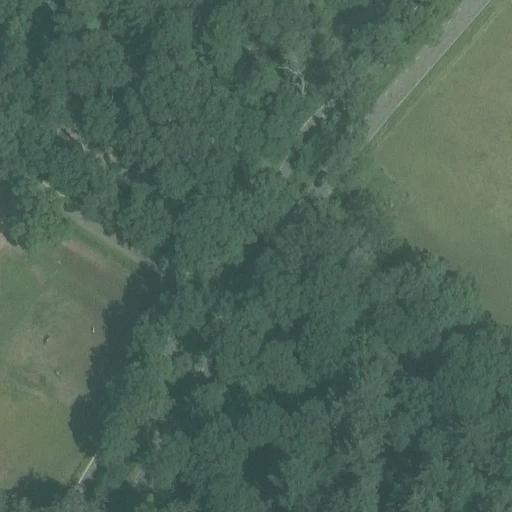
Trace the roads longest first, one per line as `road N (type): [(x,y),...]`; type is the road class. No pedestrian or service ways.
road 1 (tertiary): [(244,315),(366,132),(482,0)]
road 2 (unclassified): [(511,418),(244,315)]
road 3 (unclassified): [(244,315),(0,166)]
road 4 (tertiary): [(131,511),(244,315)]
